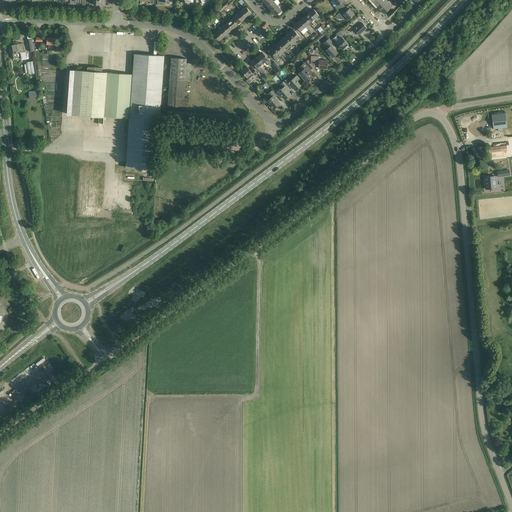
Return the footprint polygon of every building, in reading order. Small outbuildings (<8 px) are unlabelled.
[(333,0),(336,4),(337,5),(334,7),(337,11),(345,6),(343,4),(344,3),(345,1),(344,0),(333,0)] [(388,2),(386,0),(381,0),(376,5),(378,8),(377,9),(379,10),(388,2)] [(274,1),(268,7),(272,11),(278,6),(274,1)] [(392,6),(389,2),(388,2),(379,10),(380,12),(381,11),(384,14),(392,6)] [(278,6),(272,11),(276,16),(282,11),(278,6)] [(241,11),(246,17),(251,13),(245,7),(241,11)] [(336,16),(338,19),(340,17),(342,20),(345,17),(348,20),(354,14),(355,13),(353,11),(352,12),(349,9),(344,13),(342,10),(336,16)] [(313,10),(309,14),(314,20),(319,16),(313,10)] [(246,17),(241,11),(236,15),(242,21),(246,17)] [(309,14),(304,17),(310,24),(314,20),(309,14)] [(232,19),(237,25),(242,21),(236,15),(232,19)] [(346,27),(341,32),(343,35),(347,31),(349,34),(355,29),(355,30),(357,32),(356,33),(358,35),(367,28),(365,26),(367,25),(361,18),(359,16),(354,21),(346,27)] [(304,17),(300,21),(305,28),(310,24),(304,17)] [(233,29),(237,25),(232,19),(227,23),(233,29)] [(295,25),(298,29),(300,32),(305,28),(300,21),(295,25)] [(228,33),(233,29),(227,23),(223,26),(228,33)] [(228,33),(223,26),(218,30),(223,37),(228,33)] [(338,32),(336,34),(338,37),(338,38),(339,39),(336,41),(340,45),(343,49),(348,44),(343,39),(345,37),(343,35),(341,32),(340,30),(338,28),(336,30),(338,32)] [(218,30),(213,34),(219,40),(223,37),(218,30)] [(269,53),(272,57),(276,61),(278,60),(276,57),(300,37),(302,39),(303,38),(296,30),(295,31),(293,30),(269,50),(271,52),(269,53)] [(316,43),(326,34),(324,32),(314,41),(316,43)] [(324,43),(325,44),(328,48),(326,50),(332,58),(337,53),(331,46),(334,44),(329,38),(324,43)] [(12,45),(9,46),(12,59),(19,57),(18,52),(20,52),(20,53),(24,52),(22,43),(18,44),(18,42),(14,43),(11,44),(12,45)] [(126,168),(156,170),(160,120),(164,55),(134,53),(130,118),(126,168)] [(262,53),(257,57),(262,64),(265,61),(269,66),(272,64),(262,53)] [(251,62),(255,66),(261,73),(264,71),(260,66),(262,64),(257,57),(251,62)] [(168,105),(189,106),(190,98),(184,98),(185,81),(190,81),(191,63),(186,63),(187,58),(171,58),(170,80),(168,105)] [(305,62),(308,66),(311,69),(314,67),(313,66),(318,67),(318,69),(327,69),(327,61),(318,61),(310,60),(309,62),(308,60),(305,62)] [(33,61),(27,62),(29,74),(35,73),(33,61)] [(299,74),(302,77),(305,81),(311,76),(310,75),(312,72),(304,63),(300,66),(303,70),(299,74)] [(248,79),(252,76),(253,74),(255,76),(258,74),(253,68),(250,71),(246,66),(241,71),(248,79)] [(71,70),(68,114),(129,118),(132,74),(102,72),(102,68),(88,67),(88,71),(71,70)] [(286,79),(283,82),(289,89),(292,86),(295,90),(300,85),(297,82),(300,79),(296,76),(288,83),(286,79)] [(286,91),(289,89),(283,82),(280,84),(283,87),(276,94),(279,97),(281,95),(284,99),(290,95),(286,91)] [(274,98),(276,96),(272,90),(267,94),(269,97),(266,100),(273,109),(279,104),(274,98)] [(227,113),(168,109),(167,121),(226,125),(227,113)] [(505,113),(492,115),(493,129),(497,128),(498,128),(498,131),(503,130),(502,128),(505,128),(507,127),(505,113)] [(486,189),(491,189),(496,188),(495,176),(485,177),(486,189)]
